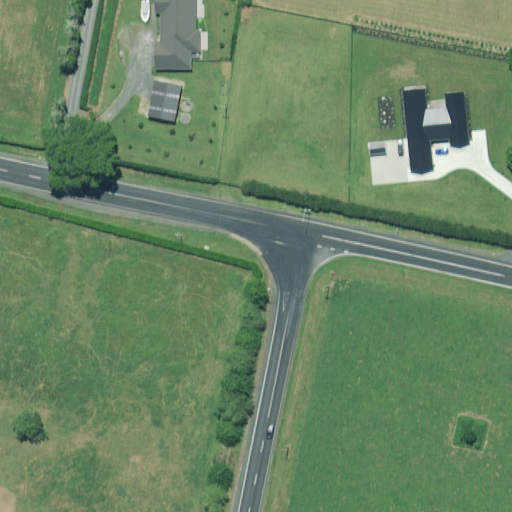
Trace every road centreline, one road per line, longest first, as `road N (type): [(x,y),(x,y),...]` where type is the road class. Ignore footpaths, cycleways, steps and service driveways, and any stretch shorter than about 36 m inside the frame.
road 1 (tertiary): [(0,168),(305,232)]
road 2 (tertiary): [(305,232),(248,511)]
road 3 (unclassified): [(305,232),(511,277)]
